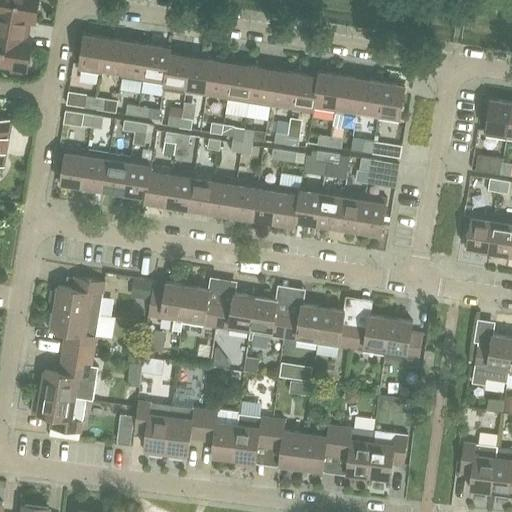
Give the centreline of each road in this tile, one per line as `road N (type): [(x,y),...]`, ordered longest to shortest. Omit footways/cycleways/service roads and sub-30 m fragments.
road 1 (residential): [(418,285),(32,222)]
road 2 (residential): [(455,62),(83,0)]
road 3 (residential): [(0,466),(346,511)]
road 4 (residential): [(418,285),(455,62)]
road 5 (residential): [(32,222),(0,434)]
road 6 (residential): [(54,96),(32,222)]
